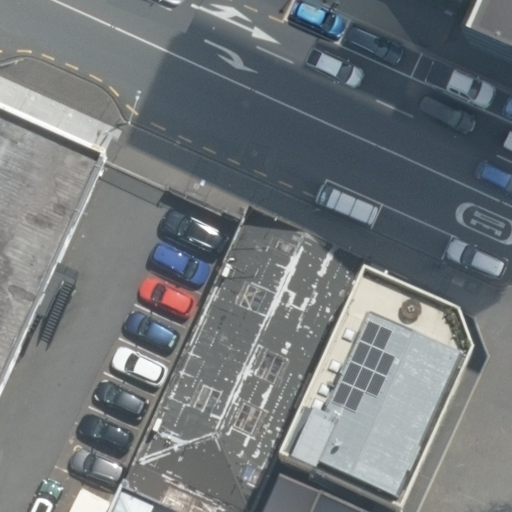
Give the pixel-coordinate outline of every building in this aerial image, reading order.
[(511,0),(469,0),(462,16),(468,18),(481,24),(472,45),(511,63),(511,0)] [(0,370),(98,160),(0,113),(0,370)] [(367,265),(247,212),(242,226),(121,496),(158,511),(257,511),(281,460),(367,265)] [(398,511),(399,511),(471,351),(460,310),(367,265),(281,460),(398,511)] [(359,511),(275,474),(258,511),(359,511)] [(158,511),(121,496),(113,511),(158,511)]
